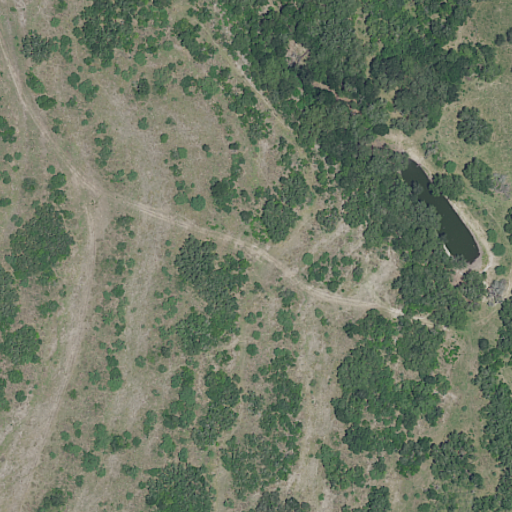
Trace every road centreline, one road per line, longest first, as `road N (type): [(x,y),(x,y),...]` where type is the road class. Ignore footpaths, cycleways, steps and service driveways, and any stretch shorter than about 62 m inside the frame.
road 1 (track): [(0,65),(81,207),(71,295),(4,511)]
road 2 (track): [(510,339),(193,246),(125,207),(81,207)]
road 3 (track): [(402,511),(511,335)]
